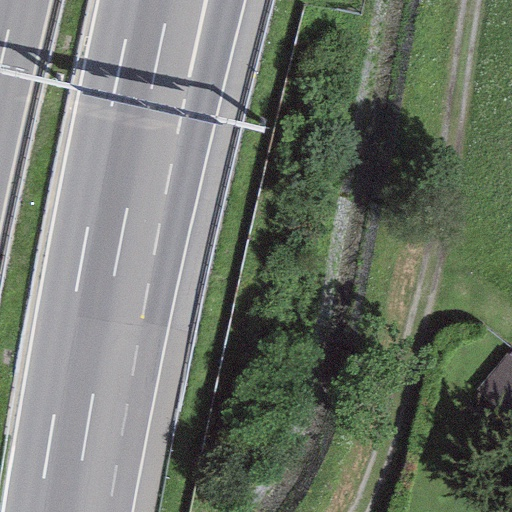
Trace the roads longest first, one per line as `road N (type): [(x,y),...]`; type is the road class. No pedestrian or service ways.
road 1 (track): [(470,0),(440,214),(386,440),(357,511)]
road 2 (motorway): [(67,437),(205,73),(224,0)]
road 3 (motorway): [(67,437),(150,0)]
